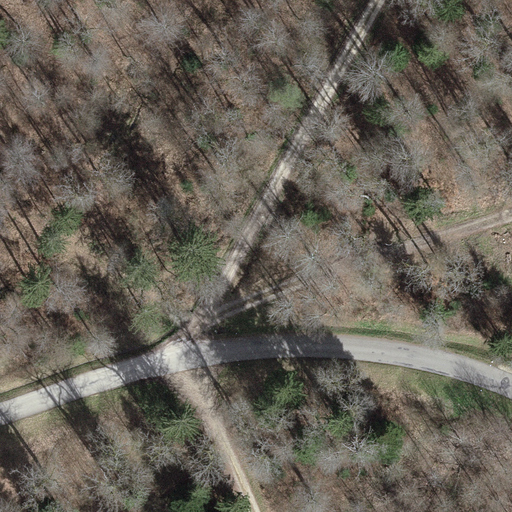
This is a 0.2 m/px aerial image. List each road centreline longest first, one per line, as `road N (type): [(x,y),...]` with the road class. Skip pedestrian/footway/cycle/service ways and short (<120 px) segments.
road 1 (track): [(252,511),(180,356),(376,0)]
road 2 (unclassified): [(0,415),(180,356),(260,346),(420,356),(511,386)]
road 3 (track): [(195,319),(511,213)]
